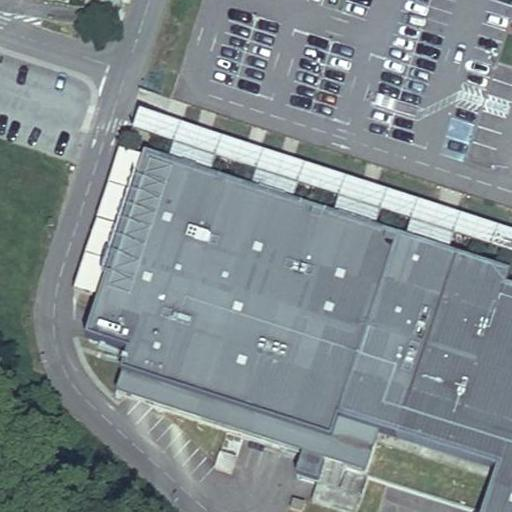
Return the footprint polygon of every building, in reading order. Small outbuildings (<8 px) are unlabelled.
[(121,0),(101,0),(95,17),(115,24),(123,1),(121,0)] [(381,96),(377,108),(412,119),(416,107),(381,96)] [(74,291),(103,301),(148,159),(120,150),(74,291)] [(237,184),(150,156),(148,159),(103,301),(90,341),(131,354),(124,376),(333,444),(337,435),(369,445),(378,448),(381,436),(455,460),(498,474),(485,511),(511,511),(511,287),(508,286),(511,273),(461,257),(423,245),(396,236),(318,210),(237,184)] [(359,475),(368,478),(378,448),(369,445),(337,435),(333,444),(124,376),(117,397),(359,475)] [(215,469),(232,474),(237,458),(220,453),(215,469)] [(304,458),(298,477),(318,483),(324,464),(304,458)] [(293,500),(290,509),(299,511),(302,511),(305,503),(293,500)]
